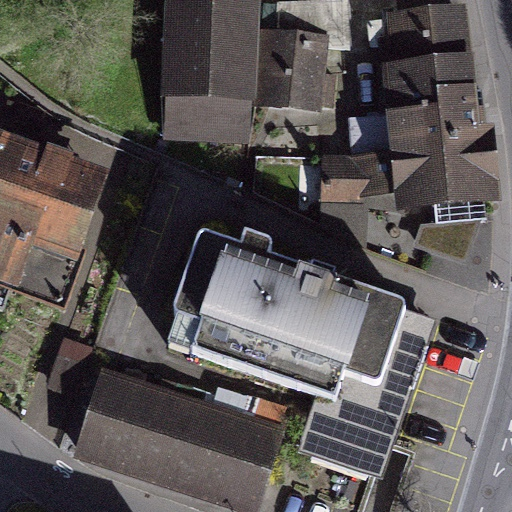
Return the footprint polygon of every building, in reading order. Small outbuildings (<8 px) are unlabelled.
[(248,130),(251,3),(175,2),(173,128),(248,130)] [(399,17),(387,18),(396,124),(349,127),(352,160),(324,163),(326,195),(395,198),(480,191),(474,116),(465,11),(399,17)] [(326,35),(271,30),(265,98),(320,103),(326,35)] [(0,272),(70,292),(102,175),(53,162),(0,146),(0,272)] [(320,398),(301,452),(379,479),(424,350),(396,341),(408,307),(320,276),(270,258),(275,245),(248,235),(242,251),(204,237),(176,317),(203,327),(193,354),(320,398)] [(282,429),(99,370),(72,453),(255,511),(282,429)]
